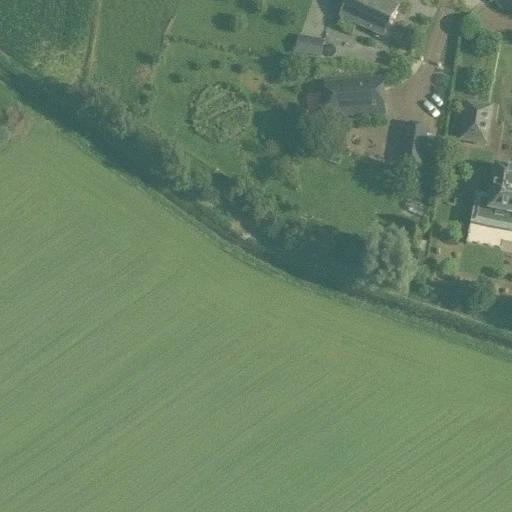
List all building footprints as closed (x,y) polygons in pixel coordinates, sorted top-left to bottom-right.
[(349,0),(340,20),(383,40),(397,9),(377,0),(349,0)] [(324,42),(298,38),(295,56),(321,60),(324,42)] [(379,82),(324,87),(327,122),(342,122),(342,123),(383,119),(379,82)] [(460,143),(484,147),(491,112),(467,107),(460,143)] [(406,127),(400,167),(422,171),(428,130),(406,127)] [(511,175),(498,174),(490,215),(511,219),(511,175)]
